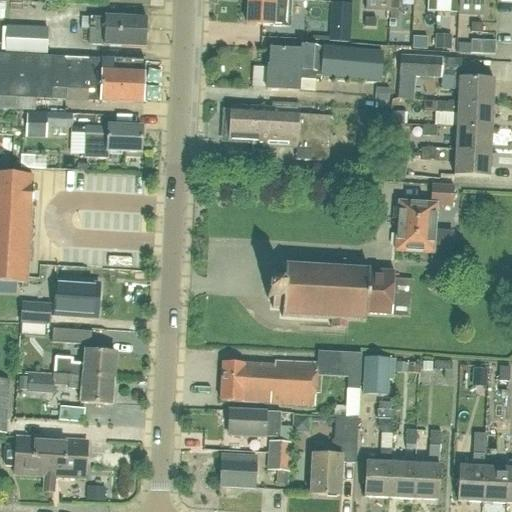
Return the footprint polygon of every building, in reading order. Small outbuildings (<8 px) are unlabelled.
[(289,2),(254,0),(248,0),(247,26),(290,28),(291,2),(289,1),(289,2)] [(390,12),(390,10),(389,10),(389,0),(365,0),(365,11),(390,12)] [(389,0),(389,10),(390,10),(399,11),(399,0),(389,0)] [(427,0),(427,12),(437,13),(437,0),(427,0)] [(450,0),(450,14),(458,14),(459,14),(459,0),(450,0)] [(459,0),(459,14),(458,14),(458,16),(483,17),(483,0),(459,0)] [(0,7),(0,23),(10,23),(9,7),(0,7)] [(103,46),(145,48),(147,19),(105,17),(105,18),(90,17),(89,30),(104,31),(103,46)] [(364,29),(376,29),(376,19),(365,19),(364,29)] [(317,20),(316,40),(345,41),(346,22),(317,20)] [(471,34),(482,34),(483,24),(471,24),(471,34)] [(5,27),(4,53),(46,55),(47,29),(5,27)] [(398,49),(416,49),(415,30),(397,30),(398,49)] [(315,78),(380,83),(382,54),(317,48),(300,47),(300,51),(270,49),(269,68),(268,68),(266,91),(298,93),(298,91),(301,91),(302,81),(315,81),(315,78)] [(66,85),(89,86),(88,102),(143,105),(145,62),(0,53),(0,109),(33,111),(34,98),(51,99),(65,99),(66,85)] [(440,79),(441,58),(398,56),(397,76),(408,77),(440,79)] [(449,90),(457,91),(457,104),(492,106),(494,82),(458,80),(449,79),(449,90)] [(374,100),(388,101),(388,88),(375,87),(374,100)] [(397,87),(396,101),(407,101),(408,87),(397,87)] [(491,130),(492,106),(457,104),(423,102),(422,113),(456,114),(455,129),(491,130)] [(226,110),(224,141),(252,142),(251,152),(266,153),(266,148),(296,149),(296,161),(328,163),(331,118),(299,116),(299,106),(272,105),(272,109),(230,107),(230,110),(226,110)] [(71,114),(0,111),(0,124),(71,127),(71,114)] [(411,127),(412,114),(390,113),(389,126),(411,127)] [(455,130),(455,116),(439,116),(439,130),(455,130)] [(108,128),(84,127),(83,159),(107,160),(107,152),(140,153),(141,128),(108,127),(108,128)] [(421,137),(436,138),(436,127),(421,127),(421,137)] [(490,155),(491,130),(455,129),(454,153),(490,155)] [(66,150),(46,149),(45,166),(66,167),(66,150)] [(434,151),(420,151),(420,160),(434,161),(434,151)] [(490,155),(454,153),(453,177),(488,179),(490,155)] [(393,155),(392,178),(404,179),(405,164),(414,165),(415,156),(393,155)] [(0,282),(27,284),(31,205),(33,205),(34,188),(32,188),(33,177),(0,175),(0,282)] [(431,186),(430,205),(398,203),(395,253),(433,255),(433,253),(451,255),(452,234),(434,232),(436,206),(452,207),(454,187),(431,186)] [(468,233),(485,232),(486,243),(502,242),(500,203),(482,204),(483,215),(467,216),(468,233)] [(274,282),(268,282),(267,300),(272,300),(272,309),(282,310),(282,318),(331,321),(331,328),(347,329),(347,322),(365,323),(366,317),(391,318),(391,317),(409,318),(412,281),(394,280),(394,278),(368,276),(368,270),(351,269),(351,262),(335,261),(335,268),(285,265),(285,274),(274,273),(274,282)] [(0,289),(22,291),(23,284),(0,282),(0,289)] [(54,317),(97,319),(99,284),(56,282),(54,317)] [(19,325),(48,326),(50,306),(20,304),(19,325)] [(91,332),(51,331),(51,340),(62,340),(61,347),(91,348),(91,332)] [(53,375),(113,380),(115,354),(84,351),(82,367),(54,365),(53,375)] [(317,353),(316,364),(275,361),(275,366),(222,363),(220,402),(315,408),(316,394),(320,395),(321,378),(347,379),(346,418),(357,418),(358,391),(359,391),(360,355),(317,353)] [(389,361),(363,359),(362,396),(387,397),(389,361)] [(499,383),(509,384),(510,369),(499,369),(499,383)] [(111,407),(113,380),(53,375),(52,385),(81,388),(80,404),(111,407)] [(26,394),(51,395),(52,385),(52,383),(51,383),(52,378),(27,376),(26,394)] [(60,407),(59,421),(83,423),(84,409),(60,407)] [(228,436),(280,439),(281,414),(230,411),(228,436)] [(376,412),(376,421),(392,421),(393,412),(376,412)] [(405,433),(404,446),(414,446),(415,433),(405,433)] [(429,433),(428,447),(439,447),(440,434),(429,433)] [(474,435),(473,450),(484,450),(484,436),(474,435)] [(13,476),(44,478),(47,478),(49,440),(16,438),(15,447),(6,446),(4,449),(3,464),(4,467),(14,467),(13,476)] [(86,442),(49,440),(47,478),(44,478),(43,493),(53,493),(54,478),(84,480),(86,442)] [(311,455),(308,496),(339,498),(341,463),(354,464),(356,443),(330,441),(330,456),(311,455)] [(269,442),(268,455),(290,456),(291,444),(269,442)] [(364,498),(388,500),(390,465),(389,465),(390,450),(380,450),(379,464),(365,463),(364,498)] [(289,473),(290,456),(268,455),(267,472),(289,473)] [(457,503),(482,504),(483,469),(483,455),(472,455),(472,468),(459,468),(457,503)] [(220,488),(254,489),(255,457),(221,456),(220,488)] [(414,466),(390,465),(388,500),(413,501),(414,466)] [(414,466),(413,501),(437,502),(439,467),(414,466)] [(483,469),(482,504),(506,505),(508,470),(483,469)] [(104,491),(86,490),(85,501),(103,503),(104,491)]
